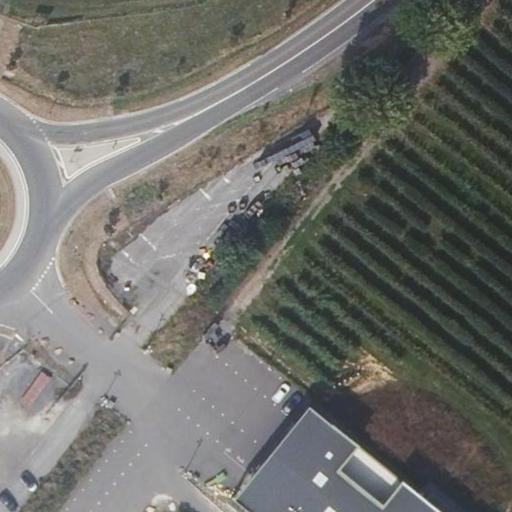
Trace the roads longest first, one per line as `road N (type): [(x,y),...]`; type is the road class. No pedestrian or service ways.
road 1 (secondary): [(37,245),(86,184),(209,108)]
road 2 (secondary): [(209,108),(98,131),(10,124)]
road 3 (secondary): [(209,108),(288,64),(370,0)]
road 4 (primary): [(37,245),(44,220),(39,169),(10,124)]
